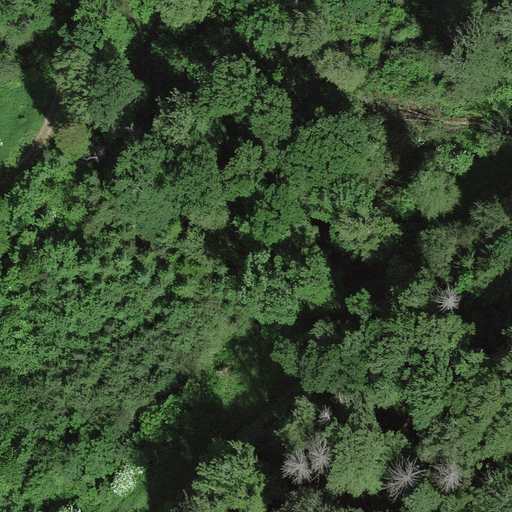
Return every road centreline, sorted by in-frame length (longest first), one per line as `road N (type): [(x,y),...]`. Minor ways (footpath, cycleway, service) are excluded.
road 1 (track): [(511,188),(433,246),(141,511)]
road 2 (track): [(99,0),(76,20),(58,118),(0,196)]
